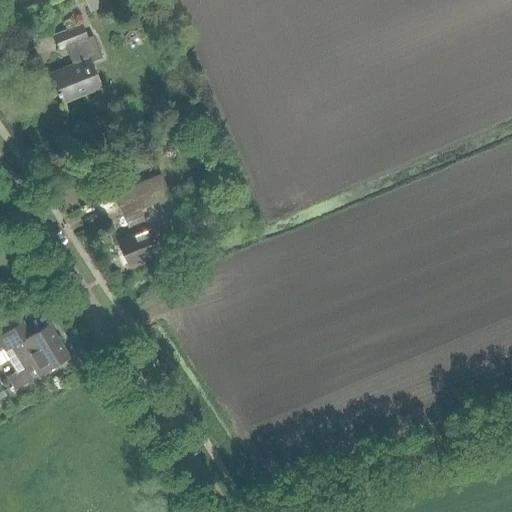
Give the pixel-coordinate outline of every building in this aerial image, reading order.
[(104,0),(92,0),(94,9),(106,7),(104,0)] [(58,51),(65,48),(72,65),(50,73),(62,103),(101,88),(89,59),(99,55),(100,59),(101,59),(93,37),(87,39),(82,24),(52,36),(58,51)] [(167,237),(162,223),(154,205),(169,198),(160,175),(114,194),(127,227),(143,221),(139,211),(141,211),(148,230),(146,231),(146,230),(117,241),(127,266),(156,254),(152,243),(167,237)] [(49,325),(30,336),(22,323),(0,336),(0,346),(16,372),(12,375),(19,387),(30,380),(23,368),(30,364),(37,375),(68,356),(49,325)] [(5,382),(0,384),(0,400),(12,394),(5,382)]
